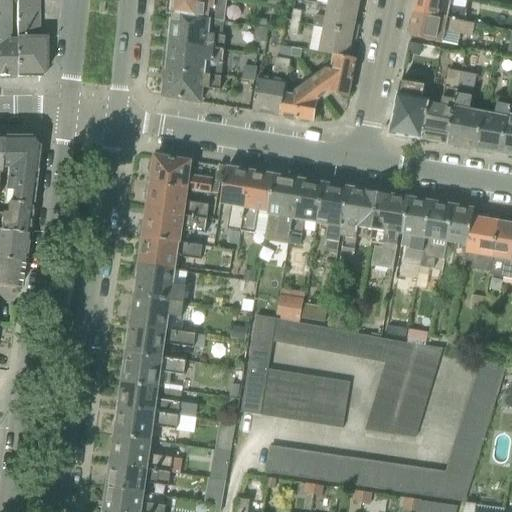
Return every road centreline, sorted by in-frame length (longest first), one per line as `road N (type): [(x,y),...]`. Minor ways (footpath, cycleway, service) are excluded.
road 1 (residential): [(67,110),(13,511)]
road 2 (residential): [(63,511),(115,118)]
road 3 (residential): [(360,159),(115,118)]
road 4 (residential): [(360,159),(391,0)]
road 5 (residential): [(511,185),(360,159)]
